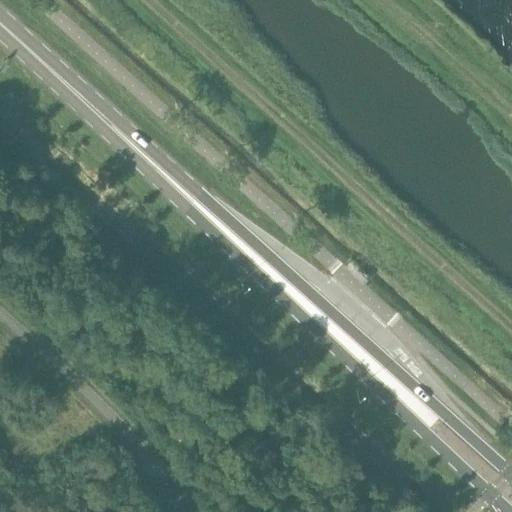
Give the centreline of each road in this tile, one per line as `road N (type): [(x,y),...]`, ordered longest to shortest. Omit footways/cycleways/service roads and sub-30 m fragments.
road 1 (primary): [(511,494),(0,25)]
road 2 (track): [(511,328),(148,0)]
road 3 (track): [(385,0),(511,120)]
